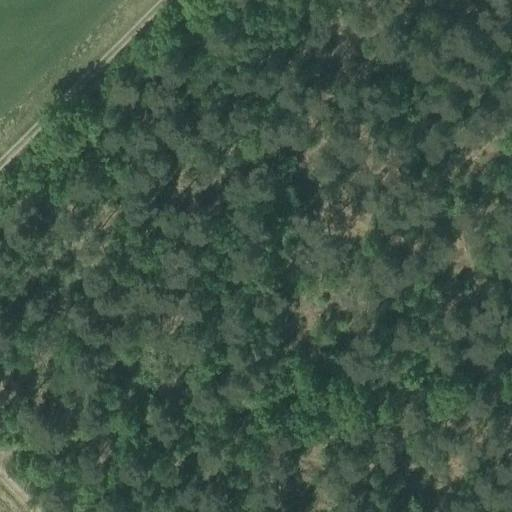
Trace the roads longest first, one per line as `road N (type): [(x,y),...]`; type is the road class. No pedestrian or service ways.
road 1 (track): [(306,0),(188,376),(185,415)]
road 2 (track): [(185,415),(511,358)]
road 3 (track): [(168,0),(0,165)]
road 4 (track): [(0,458),(185,415)]
